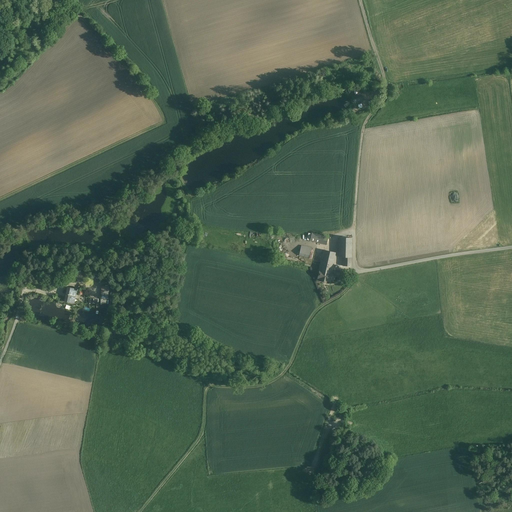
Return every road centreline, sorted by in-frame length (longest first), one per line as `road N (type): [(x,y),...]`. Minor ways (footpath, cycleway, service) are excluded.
road 1 (track): [(356,271),(348,288),(312,316),(280,375),(209,385),(200,437),(139,511)]
road 2 (track): [(60,0),(165,120),(0,198)]
road 3 (track): [(0,240),(17,231),(32,249),(140,241),(180,218),(190,197),(230,181)]
road 4 (track): [(360,0),(384,90),(362,132),(354,228)]
